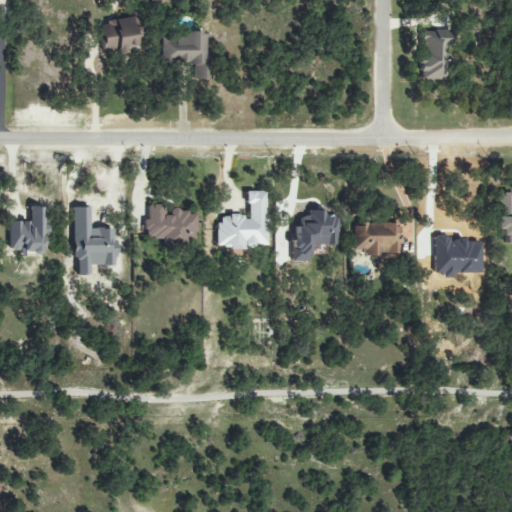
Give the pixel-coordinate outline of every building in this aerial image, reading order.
[(99,23),(102,56),(128,53),(128,51),(137,50),(134,19),(99,23)] [(420,32),(420,80),(444,80),(444,46),(450,46),(450,32),(420,32)] [(205,35),(161,34),(160,64),(192,65),(191,79),(203,80),(205,35)] [(264,192),(245,192),(245,217),(217,217),(216,248),(263,249),(264,192)] [(502,246),(511,246),(511,215),(511,194),(496,194),(496,231),(502,231),(502,246)] [(193,241),(194,212),(168,212),(168,216),(160,216),(161,206),(147,205),(146,220),(144,220),(143,239),(161,239),(161,249),(183,250),(183,241),(193,241)] [(8,222),(7,252),(39,254),(40,235),(47,235),(48,226),(43,226),(43,208),(28,208),(28,223),(8,222)] [(292,262),(307,262),(307,246),(335,246),(335,217),(323,217),(323,211),(303,211),(303,226),(292,226),(292,262)] [(353,251),(364,251),(364,255),(398,256),(398,235),(395,235),(395,224),(353,224),(353,251)]
